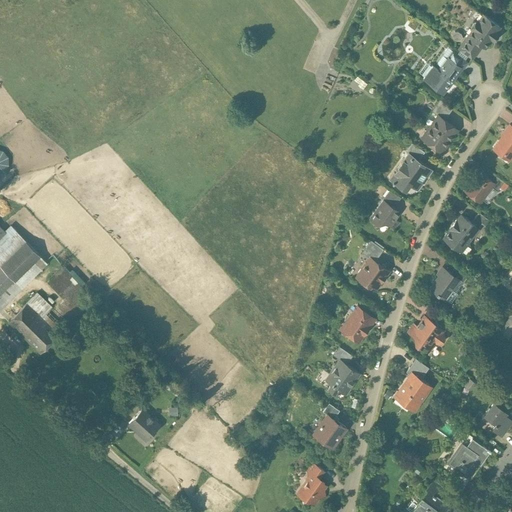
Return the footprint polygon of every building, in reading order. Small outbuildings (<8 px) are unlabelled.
[(499,25),(483,13),(478,20),(477,19),(473,19),(470,23),(471,26),(473,28),(469,33),(468,33),(481,43),(481,42),(484,45),(490,37),(492,38),(493,38),(497,32),(497,30),(496,29),(499,25)] [(418,22),(417,20),(415,18),(412,18),(409,22),(415,27),(418,22)] [(481,43),(468,33),(458,47),(459,48),(467,53),(471,56),(481,43)] [(467,53),(459,48),(457,52),(455,50),(454,51),(464,59),(467,53)] [(454,51),(452,50),(448,56),(460,65),(461,66),(465,60),(464,59),(454,51)] [(448,57),(442,53),(436,61),(441,64),(438,68),(429,80),(442,91),(448,82),(447,82),(460,65),(448,56),(448,57)] [(432,63),(423,75),(429,80),(438,68),(432,63)] [(452,107),(440,97),(435,103),(448,112),(452,107)] [(448,112),(435,103),(431,109),(438,114),(438,113),(444,118),(448,112)] [(500,114),(511,120),(511,117),(511,110),(505,106),(500,114)] [(444,118),(438,113),(438,114),(430,124),(449,139),(457,127),(444,118)] [(511,123),(509,121),(503,129),(504,130),(493,144),(502,151),(503,149),(509,154),(511,150),(511,123)] [(449,139),(430,124),(421,136),(441,150),(449,139)] [(424,150),(411,141),(405,149),(408,151),(418,158),(424,150)] [(6,148),(0,148),(0,170),(11,168),(6,148)] [(408,151),(403,159),(394,170),(389,177),(392,179),(392,180),(393,181),(394,180),(402,186),(407,180),(417,187),(422,180),(421,180),(425,174),(426,174),(431,168),(418,158),(408,151)] [(479,169),(475,175),(474,174),(468,182),(469,183),(465,188),(479,199),(491,184),(494,180),(490,178),(479,169)] [(504,180),(494,173),(490,178),(494,180),(491,184),(497,189),(504,180)] [(400,197),(389,188),(382,198),(384,199),(392,205),(395,201),(397,202),(400,197)] [(384,199),(370,218),(376,222),(389,220),(391,221),(397,213),(392,210),(395,207),(392,205),(384,199)] [(479,211),(474,216),(485,225),(490,220),(479,211)] [(461,214),(457,219),(456,218),(449,227),(450,228),(443,237),(460,250),(478,227),(461,214)] [(6,231),(0,236),(0,245),(16,230),(11,225),(6,231)] [(16,230),(0,245),(0,264),(20,284),(22,287),(47,262),(16,230)] [(383,248),(371,239),(362,251),(371,258),(371,257),(375,260),(383,248)] [(375,260),(371,257),(371,258),(365,265),(364,265),(362,266),(364,267),(363,268),(360,268),(358,272),(358,274),(358,275),(357,276),(365,283),(368,282),(375,287),(377,285),(376,283),(378,280),(381,280),(388,269),(375,260)] [(0,304),(20,284),(0,264),(0,304)] [(469,273),(456,264),(450,272),(459,279),(463,282),(469,273)] [(80,285),(62,266),(57,271),(75,289),(80,285)] [(444,268),(430,287),(437,292),(436,293),(438,294),(439,293),(451,302),(457,293),(452,289),(459,279),(450,272),(444,268)] [(75,289),(57,271),(49,279),(67,297),(75,289)] [(67,297),(60,305),(65,310),(74,318),(87,304),(82,298),(87,292),(80,285),(75,289),(67,297)] [(51,306),(36,292),(26,302),(41,316),(51,306)] [(41,316),(26,302),(26,303),(9,319),(8,320),(9,321),(41,352),(59,333),(41,316)] [(60,315),(51,306),(41,316),(59,333),(74,318),(65,310),(60,315)] [(357,306),(341,328),(358,340),(374,318),(357,306)] [(449,321),(439,313),(432,322),(433,323),(434,322),(443,329),(449,321)] [(511,315),(499,330),(508,337),(511,331),(511,315)] [(424,319),(421,324),(419,323),(411,334),(417,338),(415,340),(416,343),(419,346),(423,346),(424,344),(429,348),(435,340),(438,342),(441,342),(444,338),(443,335),(440,333),(443,329),(434,322),(433,323),(431,325),(424,319)] [(119,339),(110,329),(104,335),(114,345),(119,339)] [(89,339),(78,338),(77,349),(88,350),(89,339)] [(352,354),(339,345),(333,354),(340,358),(346,363),(352,354)] [(346,363),(340,358),(325,378),(331,382),(329,385),(330,386),(328,389),(334,393),(336,390),(338,391),(340,388),(345,392),(359,372),(346,363)] [(416,358),(406,371),(413,377),(414,375),(420,379),(428,368),(416,358)] [(511,373),(510,372),(502,382),(511,389),(511,373)] [(420,379),(414,375),(413,377),(410,381),(408,379),(396,395),(411,406),(416,399),(419,401),(430,386),(420,379)] [(469,378),(464,384),(468,388),(474,381),(469,378)] [(339,409),(329,401),(323,410),(327,413),(328,413),(333,417),(339,409)] [(506,411),(493,401),(484,413),(495,421),(494,422),(495,423),(492,426),(501,433),(511,418),(505,413),(506,411)] [(141,408),(129,422),(146,438),(159,424),(141,408)] [(333,417),(328,413),(327,413),(313,433),(331,446),(346,426),(333,417)] [(468,433),(452,456),(449,455),(444,462),(457,472),(460,467),(471,475),(489,449),(490,448),(487,446),(468,433)] [(324,469),(313,461),(307,469),(311,472),(312,471),(319,476),(324,469)] [(471,475),(460,467),(457,472),(453,478),(463,485),(471,475)] [(311,472),(297,491),(305,497),(308,496),(314,500),(320,493),(319,491),(325,484),(320,480),(319,477),(319,476),(312,471),(311,472)] [(443,485),(433,478),(425,487),(426,488),(427,487),(436,494),(443,485)] [(436,494),(427,487),(426,488),(417,500),(418,501),(412,510),(414,511),(442,511),(449,504),(436,494)]
